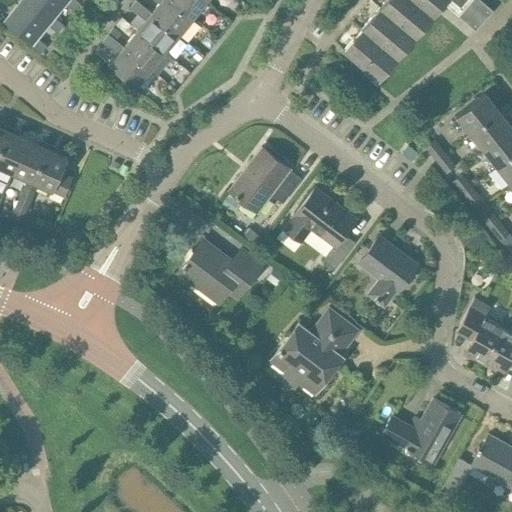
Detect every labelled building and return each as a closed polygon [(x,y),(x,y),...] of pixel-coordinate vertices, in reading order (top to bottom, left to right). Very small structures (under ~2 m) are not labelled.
[(37,38),(48,25),(51,21),(24,0),(21,0),(5,20),(31,42),(30,44),(40,53),(46,46),(37,38)] [(55,17),(66,4),(68,0),(24,0),(51,21),(48,25),(57,32),(63,24),(55,17)] [(68,0),(66,4),(75,11),(81,4),(76,0),(68,0)] [(178,34),(151,12),(136,0),(135,0),(130,7),(145,19),(137,29),(164,51),(178,34)] [(192,17),(171,0),(155,0),(158,2),(151,12),(178,34),(192,17)] [(171,0),(192,17),(206,0),(171,0)] [(411,33),(430,11),(416,0),(385,0),(380,7),(411,33)] [(439,0),(416,0),(430,11),(439,0)] [(493,10),(481,0),(456,0),(461,3),(454,11),(476,30),(493,10)] [(392,55),(411,33),(380,7),(362,28),(392,55)] [(164,51),(137,29),(122,17),(116,24),(131,36),(123,46),(150,68),(157,73),(171,56),(164,51)] [(114,26),(108,34),(116,40),(122,32),(114,26)] [(375,76),(392,55),(362,28),(344,49),(375,76)] [(209,31),(201,41),(211,49),(219,39),(209,31)] [(123,46),(116,40),(108,34),(102,41),(117,53),(109,63),(136,86),(150,68),(123,46)] [(172,81),(168,85),(175,90),(178,86),(172,81)] [(470,132),(499,109),(485,92),(456,115),(470,132)] [(484,149),(511,126),(499,109),(470,132),(484,149)] [(0,148),(9,128),(4,126),(3,129),(0,127),(0,148)] [(497,166),(511,154),(511,126),(484,149),(497,166)] [(0,167),(13,173),(28,140),(13,133),(14,130),(9,128),(0,148),(0,167)] [(30,187),(49,145),(44,143),(43,146),(28,140),(13,173),(28,180),(25,185),(30,187)] [(436,160),(444,153),(434,140),(426,147),(436,160)] [(19,199),(29,204),(38,184),(65,196),(73,177),(61,172),(68,158),(52,151),(54,148),(49,145),(30,187),(25,185),(19,199)] [(282,203),(302,178),(290,169),(291,168),(261,146),(228,190),(230,191),(224,200),(235,209),(242,200),(257,212),(271,194),(282,203)] [(444,153),(436,160),(447,172),(455,166),(444,153)] [(511,182),(511,181),(511,154),(497,166),(511,182)] [(464,193),(471,187),(461,174),(453,180),(464,193)] [(345,234),(357,218),(315,186),(284,227),(301,240),(311,227),(334,245),(323,260),(334,268),(354,242),(345,234)] [(471,187),(464,193),(474,206),(482,200),(471,187)] [(23,219),(29,204),(19,199),(12,214),(23,219)] [(491,227),(499,221),(488,207),(480,214),(491,227)] [(499,221),(491,227),(501,240),(509,234),(499,221)] [(249,227),(242,236),(253,244),(259,235),(249,227)] [(397,292),(418,264),(380,235),(359,263),(380,278),(368,294),(384,306),(395,291),(397,292)] [(231,261),(203,239),(178,272),(218,302),(228,289),(237,297),(262,264),(241,248),(231,261)] [(274,268),(266,278),(276,285),(283,276),(274,268)] [(484,363),(504,327),(484,316),(490,306),(473,297),(456,330),(471,338),(465,349),(472,353),(471,356),(484,363)] [(341,354),(359,329),(329,306),(310,330),(299,322),(270,360),(299,382),(314,393),(343,355),(341,354)] [(511,357),(511,331),(504,327),(484,363),(495,369),(497,366),(504,371),(511,357)] [(433,462),(461,414),(433,398),(416,428),(392,415),(381,434),(433,462)] [(511,445),(488,433),(470,464),(511,487),(511,445)]
